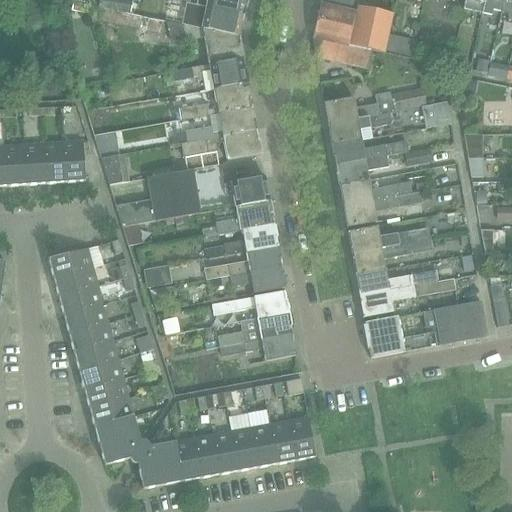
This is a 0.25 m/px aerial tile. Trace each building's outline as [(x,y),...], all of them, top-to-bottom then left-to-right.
[(0,0),(0,6),(17,9),(18,0),(0,0)] [(133,2),(124,0),(99,0),(98,8),(130,14),(133,2)] [(205,0),(204,9),(243,19),(246,0),(205,0)] [(483,0),(465,0),(463,10),(481,14),(483,0)] [(503,0),(483,0),(481,14),(491,16),(492,10),(501,12),(503,0)] [(511,0),(503,0),(501,12),(509,14),(508,19),(511,20),(511,0)] [(243,19),(204,9),(186,5),(184,16),(202,20),(199,30),(239,39),(243,19)] [(339,9),(319,5),(311,39),(347,47),(355,13),(339,9)] [(356,7),(355,13),(347,47),(370,51),(381,54),(390,14),(356,7)] [(181,26),(166,22),(170,43),(184,42),(204,38),(209,66),(243,62),(239,39),(199,30),(181,26)] [(347,47),(311,39),(316,59),(366,70),(370,51),(347,47)] [(467,60),(453,57),(450,68),(465,71),(467,60)] [(247,86),(243,62),(209,66),(171,73),(173,82),(197,78),(197,82),(203,81),(205,93),(214,91),(247,86)] [(508,68),(489,64),(487,77),(505,81),(508,68)] [(252,111),(247,86),(214,91),(217,110),(209,111),(208,105),(179,110),(181,122),(209,117),(252,111)] [(421,89),(390,95),(390,94),(374,96),(376,105),(355,108),(354,99),(323,105),(327,127),(378,117),(388,115),(393,114),(393,112),(424,106),(421,89)] [(447,104),(435,106),(438,122),(450,120),(447,104)] [(73,116),(72,108),(59,109),(60,116),(73,116)] [(53,117),(53,109),(40,110),(41,117),(53,117)] [(41,117),(40,110),(28,110),(28,118),(41,117)] [(15,119),(15,111),(2,112),(2,119),(15,119)] [(256,134),(252,111),(209,117),(211,128),(184,132),(185,135),(170,138),(172,147),(184,145),(256,134)] [(388,115),(378,117),(327,127),(331,148),(361,142),(372,140),(370,131),(391,127),(388,115)] [(260,156),(256,134),(184,145),(186,158),(217,153),(216,145),(223,144),(226,162),(260,156)] [(482,136),(464,136),(468,160),(482,160),(482,136)] [(362,150),(361,142),(331,148),(335,168),(387,158),(386,157),(408,154),(406,143),(362,150)] [(82,143),(64,144),(66,184),(84,183),(82,143)] [(66,184),(64,144),(44,145),(46,186),(66,184)] [(46,186),(44,145),(24,147),(27,187),(46,186)] [(27,187),(24,147),(5,148),(8,188),(27,187)] [(429,150),(404,155),(406,169),(432,164),(429,150)] [(103,160),(111,186),(131,182),(127,155),(103,160)] [(388,169),(387,158),(335,168),(338,189),(368,183),(366,173),(388,169)] [(483,179),(482,160),(468,160),(471,179),(483,179)] [(150,201),(116,207),(123,228),(199,215),(192,172),(147,179),(150,201)] [(268,202),(264,178),(223,186),(225,198),(232,197),(234,207),(268,202)] [(370,191),(368,183),(338,189),(342,208),(412,195),(409,184),(370,191)] [(421,205),(420,194),(412,195),(342,208),(346,229),(376,224),(374,214),(421,205)] [(273,227),(268,202),(234,207),(237,220),(215,223),(216,228),(201,231),(203,239),(241,232),(273,227)] [(511,208),(496,209),(496,222),(511,222),(511,208)] [(277,247),(273,227),(241,232),(243,242),(223,245),(224,247),(204,251),(206,261),(226,258),(226,256),(245,253),(277,247)] [(376,228),(366,230),(346,234),(351,256),(430,242),(428,229),(402,235),(378,239),(376,228)] [(118,241),(111,243),(114,256),(122,253),(118,241)] [(432,252),(430,242),(351,256),(354,277),(383,272),(382,262),(406,258),(432,252)] [(281,268),(277,247),(245,253),(247,262),(228,265),(228,266),(204,271),(205,282),(209,281),(208,280),(281,268)] [(92,269),(87,250),(47,261),(53,279),(92,269)] [(130,279),(126,266),(118,269),(122,281),(130,279)] [(285,289),(281,268),(208,280),(209,281),(210,290),(231,286),(232,288),(251,284),(253,295),(285,289)] [(97,287),(92,269),(53,279),(58,298),(97,287)] [(385,281),(383,272),(354,277),(358,298),(437,283),(435,273),(410,277),(410,276),(385,281)] [(133,291),(130,279),(122,281),(126,293),(133,291)] [(455,292),(453,281),(437,283),(358,298),(362,319),(390,314),(389,303),(414,299),(455,292)] [(490,287),(497,329),(509,327),(502,285),(490,287)] [(102,306),(97,287),(58,298),(63,316),(102,306)] [(171,298),(169,288),(149,292),(156,313),(166,311),(163,300),(171,298)] [(283,293),(264,297),(211,306),(213,317),(237,313),(237,314),(254,311),(255,320),(287,315),(287,312),(289,310),(288,305),(285,303),(283,293)] [(141,315),(137,303),(130,305),(134,318),(141,315)] [(480,303),(428,313),(422,314),(426,336),(432,335),(435,348),(486,338),(480,303)] [(107,324),(102,306),(63,316),(68,335),(107,324)] [(145,328),(141,315),(134,318),(137,330),(145,328)] [(287,316),(287,315),(255,320),(257,332),(242,334),(217,338),(219,348),(291,335),(289,326),(291,323),(290,318),(287,316)] [(370,360),(435,348),(432,335),(426,336),(401,341),(396,318),(363,324),(370,360)] [(112,343),(107,324),(68,335),(73,354),(112,343)] [(292,344),(291,335),(219,348),(221,359),(262,352),(264,363),(294,357),(294,354),(296,352),(295,346),(292,344)] [(150,344),(148,337),(135,341),(137,348),(150,344)] [(117,361),(112,343),(73,354),(78,372),(117,361)] [(152,351),(150,344),(137,348),(139,355),(152,351)] [(124,359),(117,361),(78,372),(83,391),(122,380),(129,378),(124,359)] [(157,369),(155,362),(143,365),(145,373),(157,369)] [(160,376),(157,369),(145,373),(147,380),(160,376)] [(127,398),(122,380),(83,391),(88,409),(127,398)] [(301,380),(292,382),(285,383),(288,397),(303,394),(301,380)] [(282,397),(280,384),(273,386),(275,399),(282,397)] [(165,393),(163,386),(150,389),(152,397),(165,393)] [(270,399),(268,387),(261,388),(263,401),(270,399)] [(263,401),(261,388),(254,389),(256,402),(263,401)] [(167,400),(165,393),(152,397),(155,404),(167,400)] [(232,406),(230,394),(222,395),(225,408),(232,406)] [(225,408),(222,395),(215,396),(217,409),(225,408)] [(213,410),(211,397),(203,398),(206,411),(213,410)] [(132,417),(127,398),(88,409),(93,428),(132,417)] [(206,411),(203,398),(196,400),(198,413),(206,411)] [(194,413),(192,401),(185,402),(187,415),(194,413)] [(187,415),(185,402),(177,403),(180,416),(187,415)] [(139,442),(132,417),(93,428),(104,467),(129,460),(139,442)] [(314,459),(307,419),(288,423),(295,463),(314,459)] [(295,463),(288,423),(269,426),(276,466),(295,463)] [(276,466),(269,426),(250,430),(257,470),(276,466)] [(257,470),(250,430),(231,433),(238,473),(257,470)] [(238,473),(231,433),(212,437),(219,476),(238,473)] [(219,476),(212,437),(193,440),(200,480),(219,476)] [(200,480),(193,440),(174,443),(182,483),(200,480)] [(182,483),(174,443),(149,448),(137,465),(142,491),(182,483)]
